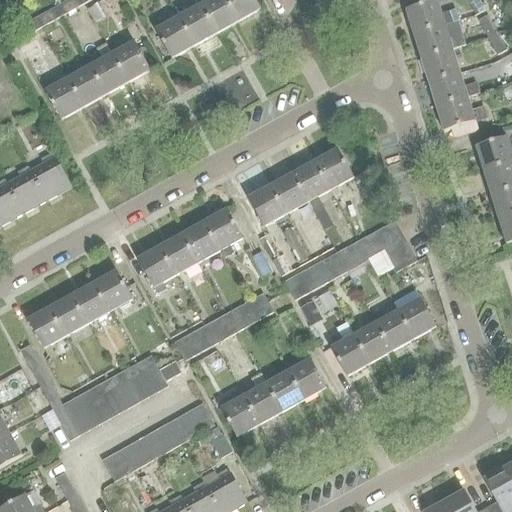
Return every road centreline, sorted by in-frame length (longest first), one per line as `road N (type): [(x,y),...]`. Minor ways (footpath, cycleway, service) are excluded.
road 1 (residential): [(394,93),(350,89),(0,282)]
road 2 (residential): [(495,416),(394,93)]
road 3 (residential): [(330,511),(495,416)]
